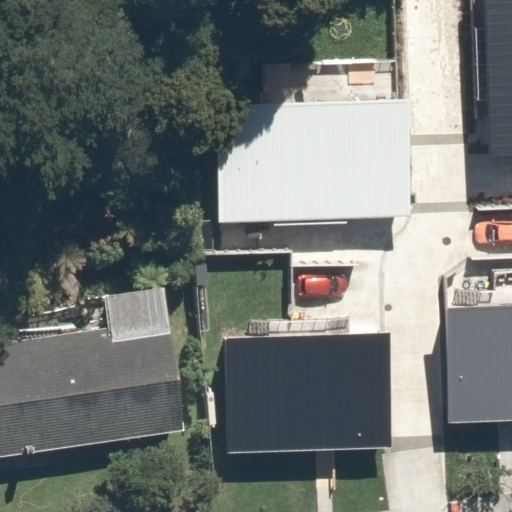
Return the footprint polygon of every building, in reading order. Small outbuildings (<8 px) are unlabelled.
[(511,0),(480,0),(485,152),(511,150),(511,0)] [(214,103),(216,222),(410,219),(408,100),(214,103)] [(0,345),(0,456),(187,434),(166,288),(106,295),(110,330),(0,345)] [(511,304),(449,307),(450,420),(511,418),(511,304)] [(385,335),(224,341),(229,453),(390,446),(385,335)]
